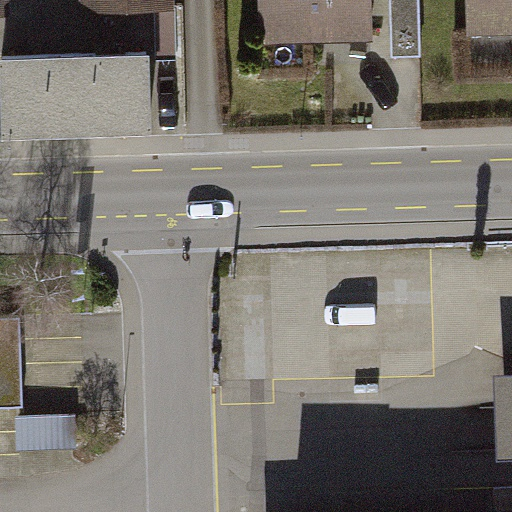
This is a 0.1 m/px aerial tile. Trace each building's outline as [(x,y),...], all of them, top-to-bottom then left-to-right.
[(180,0),(85,0),(88,27),(181,23),(180,0)] [(372,0),(258,0),(260,52),(374,49),(372,0)] [(378,0),(378,25),(419,25),(418,0),(378,0)] [(511,0),(469,0),(471,49),(511,48),(511,0)] [(146,55),(7,60),(10,128),(148,123),(146,55)] [(20,320),(0,320),(0,407),(22,407),(20,320)] [(511,369),(492,371),(494,456),(511,455),(511,369)]
